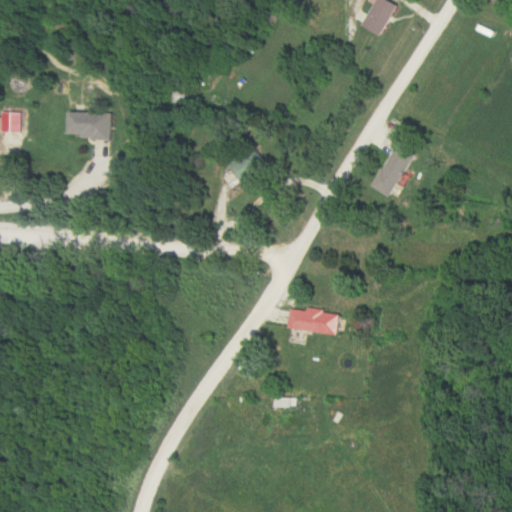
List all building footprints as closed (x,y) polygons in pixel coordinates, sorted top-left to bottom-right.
[(368,24),(384,35),(403,7),(392,0),(373,0),(373,1),(380,6),(368,24)] [(108,112),(71,112),(71,138),(108,138),(108,112)] [(396,197),(421,154),(402,144),(377,186),(396,197)] [(233,162),(240,179),(267,168),(259,151),(233,162)] [(344,335),(346,314),(293,308),(291,330),(344,335)] [(281,410),(300,410),(300,398),(280,398),(281,410)]
